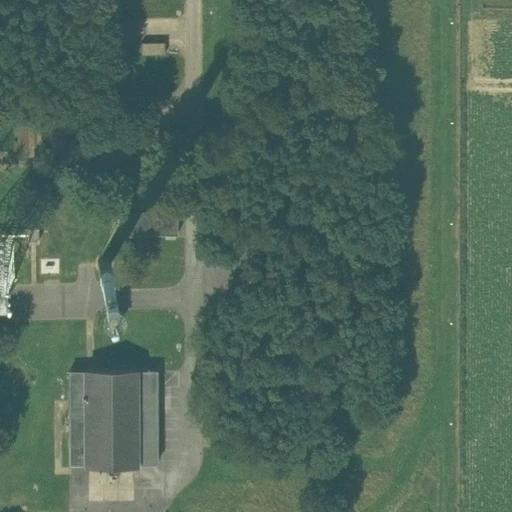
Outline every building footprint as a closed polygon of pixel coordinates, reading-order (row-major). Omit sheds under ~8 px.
[(133,40),(133,18),(109,18),(109,40),(133,40)] [(165,40),(142,40),(142,52),(165,52),(165,40)] [(8,148),(0,148),(1,159),(18,158),(19,150),(28,149),(28,112),(20,112),(19,119),(14,119),(14,148),(8,148)] [(65,163),(38,162),(38,175),(65,176),(65,163)] [(65,176),(38,175),(38,191),(65,190),(65,176)] [(146,208),(122,208),(121,209),(121,212),(115,212),(115,227),(121,227),(121,231),(122,232),(131,232),(131,233),(133,233),(133,232),(177,232),(177,231),(177,223),(179,223),(179,217),(177,217),(177,201),(177,200),(147,200),(146,201),(146,208)] [(136,364),(85,364),(85,366),(69,366),(69,459),(85,459),(85,460),(136,460),(136,459),(156,459),(156,366),(136,366),(136,364)]
